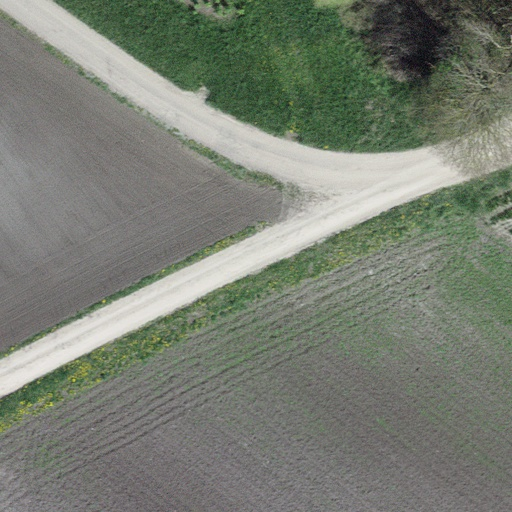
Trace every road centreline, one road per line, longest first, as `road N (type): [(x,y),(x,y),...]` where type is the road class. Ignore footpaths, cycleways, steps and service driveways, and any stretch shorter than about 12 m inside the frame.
road 1 (track): [(403,191),(0,418)]
road 2 (track): [(403,191),(248,151),(14,0)]
road 3 (track): [(511,139),(403,191)]
